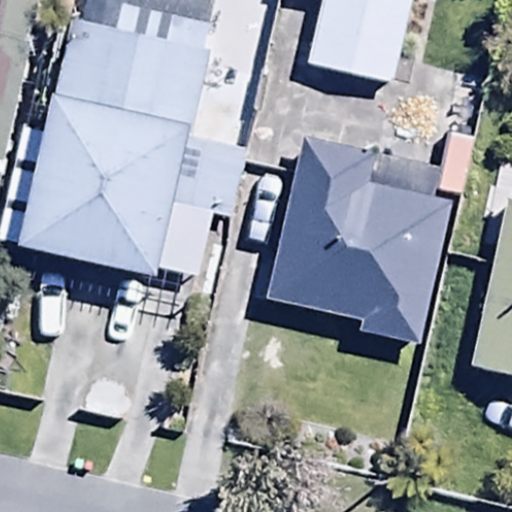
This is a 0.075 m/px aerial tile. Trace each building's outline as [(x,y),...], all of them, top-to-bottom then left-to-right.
[(0,0),(0,149),(28,0),(0,0)] [(223,217),(234,166),(276,175),(293,98),(251,89),(254,70),(195,57),(207,0),(64,0),(58,30),(42,27),(24,113),(39,116),(12,240),(149,270),(164,204),(223,217)] [(408,0),(316,0),(303,63),(389,82),(408,0)] [(472,134),(443,128),(429,188),(459,195),(472,134)] [(361,180),(367,153),(295,136),(257,296),(351,318),(349,328),(415,344),(449,201),(361,180)] [(511,199),(498,197),(463,365),(511,374),(511,199)]
